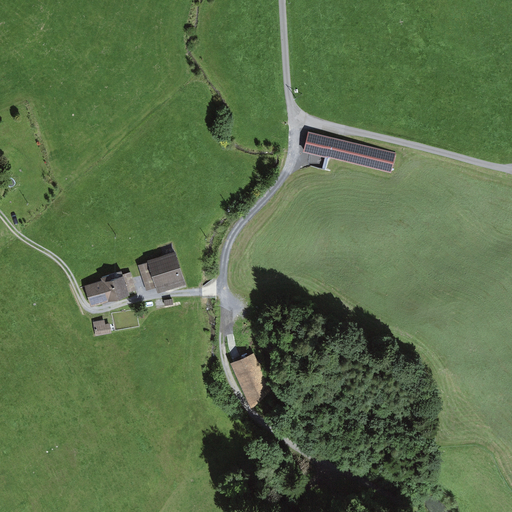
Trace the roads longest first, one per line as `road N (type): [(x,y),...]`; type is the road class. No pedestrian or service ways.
road 1 (track): [(296,119),(285,175),(223,249),(229,377),(272,433),(406,511)]
road 2 (track): [(223,286),(86,308),(62,263),(19,236),(0,212)]
